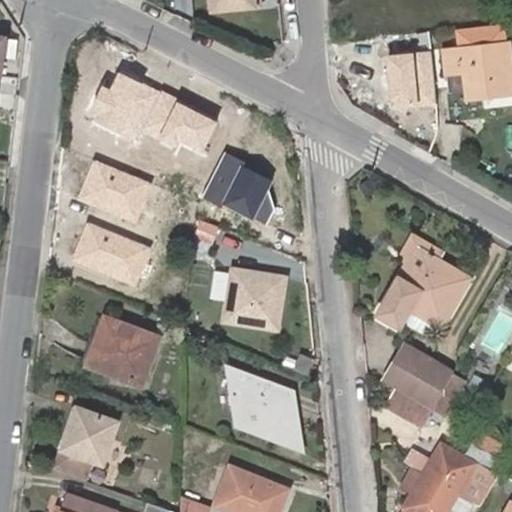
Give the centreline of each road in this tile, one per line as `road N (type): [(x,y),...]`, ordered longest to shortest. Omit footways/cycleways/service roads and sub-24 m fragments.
road 1 (residential): [(0,473),(56,0)]
road 2 (residential): [(359,511),(319,183),(326,143),(316,118)]
road 3 (residential): [(316,118),(83,0)]
road 4 (residential): [(511,226),(316,118)]
road 5 (residential): [(309,0),(308,96),(316,118)]
